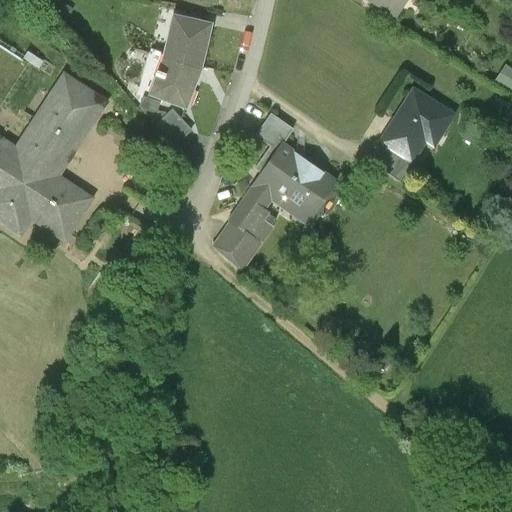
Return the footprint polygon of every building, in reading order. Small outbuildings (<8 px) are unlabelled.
[(407,0),(366,0),(397,18),(407,0)] [(212,29),(172,20),(162,59),(148,96),(187,109),(201,71),(212,29)] [(0,49),(0,106),(27,67),(0,49)] [(0,231),(25,247),(35,231),(65,251),(97,201),(62,178),(108,105),(64,78),(51,99),(43,93),(32,111),(40,116),(17,152),(0,141),(0,231)] [(412,165),(427,141),(435,146),(453,116),(414,92),(381,147),(390,152),(412,165)] [(191,133),(173,113),(158,127),(176,146),(191,133)] [(255,138),(276,153),(281,145),(284,147),(295,131),(272,114),(255,138)] [(206,249),(242,274),(263,246),(252,238),(283,194),(310,214),(333,182),(284,147),(281,145),(276,153),(206,249)] [(412,165),(390,152),(380,168),(402,182),(412,165)]
